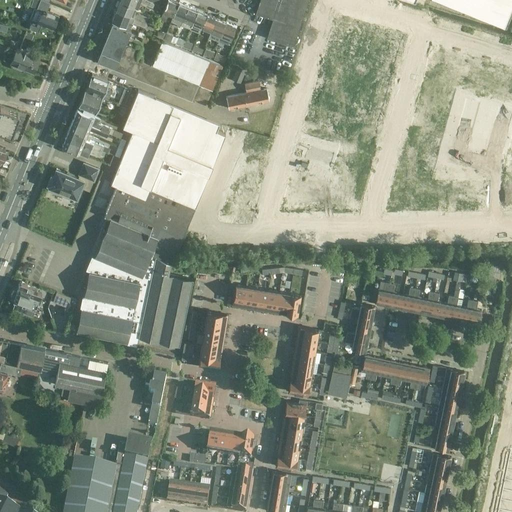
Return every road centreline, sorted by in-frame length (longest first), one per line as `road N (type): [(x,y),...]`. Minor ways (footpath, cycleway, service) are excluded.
road 1 (residential): [(259,226),(324,3)]
road 2 (unclassified): [(227,375),(0,330)]
road 3 (residential): [(418,31),(368,224)]
road 4 (residential): [(481,362),(487,335),(404,320),(399,347),(433,354)]
road 5 (residential): [(448,511),(481,362)]
road 6 (residential): [(368,224),(511,222)]
road 7 (primary): [(0,234),(49,110)]
